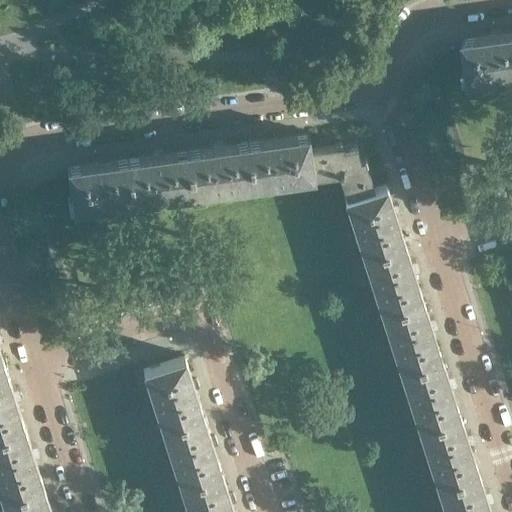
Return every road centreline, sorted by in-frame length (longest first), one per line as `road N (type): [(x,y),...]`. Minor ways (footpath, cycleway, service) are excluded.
road 1 (residential): [(0,176),(24,148),(50,139),(381,97)]
road 2 (residential): [(267,511),(210,334),(186,312),(36,365)]
road 3 (residential): [(511,467),(438,241)]
road 4 (residential): [(381,97),(386,61),(420,17),(501,0)]
road 5 (residential): [(438,241),(398,109),(381,97)]
road 6 (residential): [(84,511),(36,365)]
road 7 (residential): [(36,365),(0,239)]
